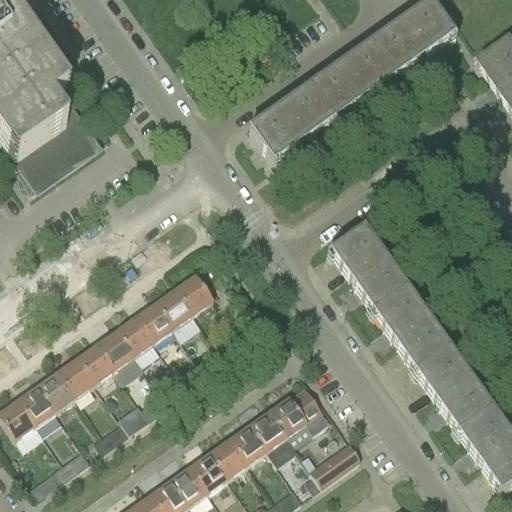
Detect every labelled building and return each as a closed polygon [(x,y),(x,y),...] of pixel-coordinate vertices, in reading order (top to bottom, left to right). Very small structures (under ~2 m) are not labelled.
[(369,53),(367,54),(393,90),(392,88),(451,46),(452,49),(453,48),(428,11),(417,19),(397,33),(396,34),(382,44),(369,53)] [(0,150),(14,171),(16,170),(16,171),(13,174),(14,175),(19,172),(31,194),(92,161),(65,111),(66,109),(66,108),(50,119),(48,115),(63,105),(0,16),(0,150)] [(510,51),(474,77),(475,78),(478,76),(511,123),(511,55),(510,53),(511,52),(510,51)] [(308,96),(307,97),(333,133),(333,132),(332,130),(391,89),(392,91),(393,90),(367,54),(337,76),(323,86),(308,96)] [(263,128),(247,139),(272,176),(273,175),(272,173),(331,131),(332,133),(333,133),(307,97),(277,118),(276,118),(263,128)] [(348,247),(325,264),(328,262),(370,321),(367,324),(401,300),(359,240),(361,239),(361,238),(348,247)] [(178,294),(171,299),(191,326),(211,312),(192,285),(191,285),(189,283),(176,292),(178,294)] [(163,302),(150,311),(171,340),(191,326),(171,299),(164,304),(163,302)] [(401,300),(367,324),(368,324),(371,322),(413,381),(412,381),(409,383),(410,384),(444,360),(401,300)] [(139,322),(132,327),(151,354),(171,340),(150,311),(137,320),(139,322)] [(124,329),(111,338),(132,368),(151,354),(132,327),(125,331),(124,329)] [(99,350),(93,354),(112,382),(132,368),(111,338),(98,347),(99,350)] [(85,357),(72,366),(92,395),(112,382),(93,354),(86,359),(85,357)] [(225,357),(217,363),(225,375),(233,369),(225,357)] [(444,360),(410,384),(410,385),(413,383),(414,382),(455,441),(452,444),(486,420),(444,360)] [(225,375),(217,363),(209,369),(217,380),(225,375)] [(60,377),(54,382),(73,409),(92,395),(72,366),(59,375),(60,377)] [(45,384),(33,393),(53,423),(73,409),(54,382),(47,387),(45,384)] [(185,385),(177,391),(186,403),(194,397),(185,385)] [(186,403),(177,391),(170,396),(178,408),(186,403)] [(21,405),(14,410),(33,437),(53,423),(33,393),(19,403),(21,405)] [(273,416),(266,421),(285,448),(291,457),(327,432),(303,397),(287,408),(286,407),(285,407),(284,405),(271,414),(273,416)] [(0,416),(0,431),(14,451),(20,460),(40,446),(33,437),(14,410),(8,415),(6,412),(0,416)] [(146,413),(138,419),(146,430),(155,425),(146,413)] [(146,430),(138,419),(131,424),(139,436),(146,430)] [(511,457),(486,420),(452,444),(452,445),(456,442),(498,501),(497,502),(494,504),(495,505),(511,492),(511,457)] [(294,461),(285,448),(266,421),(259,426),(258,424),(245,433),(265,462),(275,475),(294,461)] [(234,444),(227,449),(246,476),(265,462),(245,433),(232,442),(234,444)] [(107,441),(99,446),(107,458),(115,452),(107,441)] [(99,446),(92,452),(100,463),(107,458),(99,446)] [(219,451),(206,461),(226,490),(246,476),(227,449),(220,454),(219,451)] [(358,469),(347,453),(308,481),(311,485),(319,497),(358,469)] [(80,460),(74,464),(81,476),(88,471),(80,460)] [(194,472),(188,477),(207,503),(226,490),(206,461),(193,470),(194,472)] [(68,468),(60,474),(68,485),(76,480),(68,468)] [(60,474),(52,479),(60,491),(68,485),(60,474)] [(179,479),(167,488),(183,511),(194,511),(207,503),(188,477),(181,481),(179,479)] [(319,497),(311,485),(303,491),(311,502),(319,497)] [(155,500),(148,504),(153,511),(183,511),(167,488),(154,498),(155,500)] [(36,492),(28,498),(35,508),(43,502),(36,492)] [(280,507),(272,511),(297,511),(300,510),(291,499),(280,507)]
